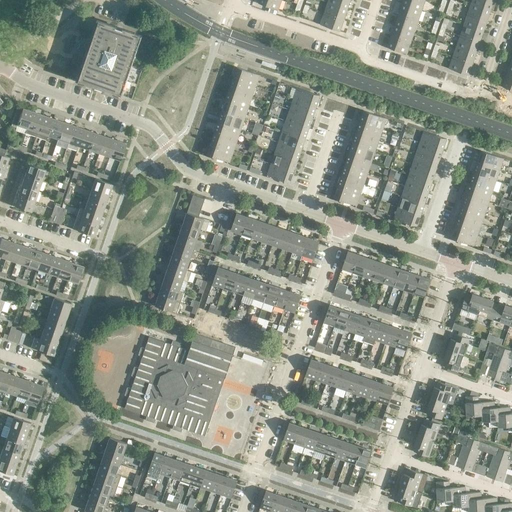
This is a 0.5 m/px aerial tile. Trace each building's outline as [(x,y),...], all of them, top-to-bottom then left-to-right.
[(281,0),(259,0),(258,3),(278,10),(281,0)] [(350,0),(328,0),(328,2),(347,9),(350,0)] [(425,0),(403,0),(402,4),(422,10),(425,0)] [(494,0),(472,0),(471,3),(491,10),(494,0)] [(347,9),(328,2),(324,13),(344,20),(347,9)] [(491,10),(471,3),(468,14),(487,21),(491,10)] [(422,10),(402,4),(398,14),(418,21),(422,10)] [(344,20),(324,13),(320,25),(340,31),(344,20)] [(418,21),(398,14),(395,25),(414,32),(418,21)] [(487,21),(468,14),(464,25),(483,31),(487,21)] [(117,27),(97,20),(94,28),(98,30),(94,40),(92,40),(90,42),(88,43),(86,45),(84,48),(83,50),(83,53),(83,56),(84,59),(85,61),(86,63),(83,73),(79,72),(76,80),(97,87),(97,86),(102,88),(101,89),(122,96),(125,87),(121,86),(125,72),(129,74),(135,58),(131,57),(136,43),(139,44),(142,36),(122,29),(122,30),(117,28),(117,27)] [(414,32),(395,25),(391,36),(411,43),(414,32)] [(483,31),(464,25),(460,36),(480,42),(483,31)] [(411,43),(391,36),(387,47),(407,54),(411,43)] [(480,42),(460,36),(456,46),(476,53),(480,42)] [(144,37),(142,44),(151,47),(154,40),(144,37)] [(476,53),(456,46),(453,57),(472,64),(476,53)] [(472,64),(453,57),(449,68),(469,75),(472,64)] [(259,75),(237,67),(233,79),(256,86),(259,75)] [(511,77),(506,76),(503,87),(511,90),(511,77)] [(256,86),(233,79),(229,89),(252,97),(256,86)] [(320,96),(297,88),(293,99),(316,107),(320,96)] [(252,97),(229,89),(225,100),(248,108),(252,97)] [(316,107),(293,99),(289,110),(312,118),(316,107)] [(248,108),(225,100),(222,111),(244,119),(248,108)] [(4,115),(10,117),(14,105),(9,103),(4,115)] [(22,108),(21,111),(16,109),(10,126),(15,128),(16,125),(27,129),(33,112),(31,111),(31,110),(29,110),(22,108)] [(312,118),(289,110),(286,121),(309,128),(312,118)] [(244,119),(222,111),(218,122),(241,129),(244,119)] [(363,111),(360,122),(382,130),(386,118),(363,111)] [(34,112),(33,112),(27,129),(25,133),(35,137),(43,115),(37,113),(35,112),(34,112)] [(49,117),(43,115),(35,137),(46,140),(47,135),(53,119),(51,118),(51,117),(49,117)] [(55,119),(53,119),(47,135),(57,139),(63,122),(57,120),(55,119)] [(309,128),(286,121),(282,131),(305,139),(309,128)] [(69,124),(63,122),(57,139),(68,143),(74,126),(72,125),(72,124),(69,124)] [(241,129),(218,122),(214,132),(237,140),(241,129)] [(382,130),(360,122),(356,133),(379,140),(382,130)] [(76,126),(74,126),(68,143),(66,147),(77,151),(78,146),(84,129),(78,127),(76,126)] [(7,129),(3,133),(7,138),(11,135),(7,129)] [(90,131),(84,129),(78,146),(88,150),(94,133),(92,132),(92,131),(90,131)] [(305,139),(282,131),(278,142),(301,150),(305,139)] [(436,136),(424,131),(420,142),(443,150),(446,139),(436,136)] [(237,140),(214,132),(211,143),(233,151),(237,140)] [(96,133),(94,133),(88,150),(99,153),(104,136),(98,134),(97,133),(96,133)] [(379,140),(356,133),(352,143),(375,151),(379,140)] [(111,138),(104,136),(99,153),(109,157),(115,140),(113,139),(113,138),(111,138)] [(117,140),(115,140),(109,157),(120,160),(125,143),(119,141),(117,140)] [(301,150),(278,142),(275,153),(297,161),(301,150)] [(443,150),(420,142),(416,153),(439,161),(443,150)] [(233,151),(211,143),(207,154),(212,156),(212,158),(223,162),(224,160),(229,162),(233,151)] [(375,151),(352,143),(348,154),(371,162),(375,151)] [(0,147),(0,166),(5,168),(5,166),(6,166),(6,164),(8,157),(3,155),(5,150),(0,147)] [(481,151),(477,162),(500,170),(504,159),(481,151)] [(297,161),(275,153),(271,164),(294,172),(297,161)] [(439,161),(416,153),(412,164),(435,172),(439,161)] [(371,162),(348,154),(345,165),(368,173),(371,162)] [(500,170),(477,162),(473,173),(496,181),(500,170)] [(25,173),(24,175),(41,180),(45,170),(28,164),(26,171),(24,172),(25,173)] [(294,172),(271,164),(267,175),(273,177),(272,179),(283,183),(284,181),(290,183),(294,172)] [(435,172),(412,164),(409,175),(432,183),(435,172)] [(368,173),(345,165),(341,176),(364,184),(368,173)] [(496,181),(473,173),(469,184),(492,191),(496,181)] [(41,180),(24,175),(24,177),(23,177),(23,179),(21,185),(38,191),(41,180)] [(432,183),(409,175),(405,186),(428,193),(432,183)] [(364,184),(341,176),(337,187),(360,194),(364,184)] [(111,184),(95,178),(91,189),(108,195),(110,189),(111,187),(111,186),(111,184)] [(386,183),(384,190),(390,192),(393,185),(386,183)] [(492,191),(469,184),(466,194),(489,202),(492,191)] [(38,191),(21,185),(19,191),(17,193),(18,193),(17,195),(34,201),(38,191)] [(428,193),(405,186),(401,196),(424,204),(428,193)] [(360,194),(337,187),(334,198),(339,200),(339,202),(350,206),(351,204),(356,206),(360,194)] [(108,195),(91,189),(88,199),(104,205),(105,203),(106,203),(106,201),(108,195)] [(384,191),(381,200),(388,202),(391,193),(384,191)] [(489,202),(466,194),(462,205),(485,213),(489,202)] [(34,201),(17,195),(17,197),(16,197),(16,199),(14,206),(31,212),(34,201)] [(205,199),(193,195),(191,201),(203,205),(205,199)] [(424,204),(401,196),(398,207),(421,215),(424,204)] [(104,205),(88,199),(84,210),(101,215),(103,209),(104,207),(104,205)] [(203,205),(191,201),(189,207),(201,211),(203,205)] [(485,213),(462,205),(458,216),(481,224),(485,213)] [(201,211),(189,207),(187,212),(199,216),(201,211)] [(421,215),(398,207),(394,218),(400,220),(399,222),(410,226),(411,224),(417,226),(421,215)] [(79,208),(76,218),(97,225),(98,224),(99,223),(99,221),(101,215),(84,210),(79,208)] [(59,211),(53,209),(49,221),(55,223),(59,211)] [(64,213),(59,211),(55,223),(60,225),(64,213)] [(210,220),(199,216),(187,212),(183,223),(200,229),(206,231),(210,220)] [(231,230),(241,234),(247,217),(236,213),(231,230)] [(481,224),(458,216),(455,227),(478,235),(481,224)] [(257,220),(247,217),(241,234),(252,237),(257,220)] [(97,225),(76,218),(72,229),(94,236),(96,230),(97,228),(97,227),(97,225)] [(268,224),(257,220),(252,237),(262,241),(268,224)] [(200,229),(183,223),(180,233),(197,239),(200,229)] [(278,227),(268,224),(262,241),(272,244),(278,227)] [(288,231),(278,227),(272,244),(282,248),(288,231)] [(478,235),(455,227),(451,238),(457,240),(456,242),(467,246),(468,244),(474,246),(478,235)] [(298,234),(288,231),(282,248),(292,251),(298,234)] [(197,239),(180,233),(176,244),(193,250),(197,239)] [(309,238),(298,234),(292,251),(303,255),(309,238)] [(0,239),(0,256),(6,259),(11,242),(9,241),(9,240),(8,241),(1,238),(0,239)] [(319,241),(309,238),(303,255),(313,258),(319,241)] [(13,242),(11,242),(6,259),(16,262),(21,245),(15,243),(14,242),(13,242)] [(193,250),(176,244),(173,254),(190,260),(193,250)] [(28,247),(21,245),(16,262),(26,266),(32,249),(30,248),(30,247),(28,247)] [(34,249),(32,249),(26,266),(36,269),(42,252),(38,251),(34,249)] [(359,255),(348,251),(342,268),(353,272),(359,255)] [(48,254),(42,252),(36,269),(46,273),(52,256),(50,255),(50,254),(48,254)] [(190,260),(173,254),(169,264),(186,270),(190,260)] [(369,258),(359,255),(353,272),(363,275),(369,258)] [(54,256),(52,256),(46,273),(57,276),(62,259),(56,257),(55,256),(54,256)] [(379,262),(369,258),(363,275),(373,279),(379,262)] [(69,261),(62,259),(57,276),(67,280),(73,263),(71,262),(71,261),(69,261)] [(389,265),(379,262),(373,279),(383,282),(389,265)] [(74,263),(73,263),(67,280),(78,283),(83,266),(77,264),(75,263),(74,263)] [(191,272),(186,270),(169,264),(166,274),(183,280),(188,282),(191,272)] [(399,269),(389,265),(383,282),(394,286),(399,269)] [(229,271),(218,267),(212,284),(223,288),(229,271)] [(410,272),(399,269),(394,286),(404,289),(410,272)] [(239,274),(229,271),(223,288),(233,291),(239,274)] [(420,276),(410,272),(404,289),(414,293),(420,276)] [(183,280),(166,274),(162,285),(179,290),(183,280)] [(249,278),(239,274),(233,291),(243,295),(249,278)] [(431,279),(420,276),(414,293),(425,297),(431,279)] [(259,281),(249,278),(243,295),(254,298),(259,281)] [(0,299),(4,301),(8,289),(3,287),(4,283),(0,281),(0,299)] [(270,285),(259,281),(254,298),(264,302),(270,285)] [(184,292),(179,290),(162,285),(159,295),(181,302),(184,292)] [(280,288),(270,285),(264,302),(262,307),(272,311),(274,305),(280,288)] [(290,292),(280,288),(274,305),(284,309),(290,292)] [(345,293),(335,289),(333,294),(344,297),(345,293)] [(301,295),(290,292),(284,309),(295,312),(301,295)] [(461,308),(477,314),(483,297),(472,294),(472,296),(466,294),(461,308)] [(181,302),(159,295),(155,306),(177,313),(181,302)] [(493,301),(483,297),(477,314),(493,320),(499,305),(493,303),(493,301)] [(71,303),(54,298),(50,308),(67,314),(69,308),(70,306),(71,303)] [(340,309),(329,305),(323,322),(334,326),(340,309)] [(504,307),(499,305),(493,320),(510,325),(511,318),(511,307),(505,305),(504,307)] [(67,314),(50,308),(47,318),(64,324),(64,322),(65,322),(65,320),(67,314)] [(350,312),(340,309),(334,326),(344,329),(350,312)] [(360,316),(350,312),(344,329),(355,333),(360,316)] [(371,319),(360,316),(355,333),(365,336),(371,319)] [(64,324),(47,318),(43,329),(60,334),(62,328),(63,327),(63,326),(64,324)] [(381,323),(371,319),(365,336),(363,341),(373,345),(375,340),(381,323)] [(455,321),(453,327),(471,333),(473,327),(455,321)] [(391,326),(381,323),(375,340),(385,343),(391,326)] [(401,330),(391,326),(385,343),(395,347),(401,330)] [(10,327),(6,339),(12,341),(16,329),(10,327)] [(22,331),(16,329),(12,341),(18,343),(22,331)] [(60,334),(43,329),(40,339),(57,345),(57,343),(58,343),(58,341),(60,334)] [(412,333),(401,330),(395,347),(406,351),(412,333)] [(213,339),(195,333),(189,350),(181,347),(182,343),(173,340),(171,344),(149,337),(145,348),(141,347),(138,355),(142,356),(138,368),(134,367),(131,376),(135,377),(131,388),(127,387),(125,395),(129,396),(125,408),(147,416),(146,420),(155,423),(156,419),(174,425),(172,429),(181,432),(183,428),(205,436),(225,378),(233,354),(222,350),(210,346),(213,339)] [(451,338),(447,349),(464,355),(469,338),(466,337),(457,334),(454,333),(452,339),(451,338)] [(30,348),(36,350),(53,355),(55,349),(56,347),(56,346),(57,345),(40,339),(34,337),(30,348)] [(224,343),(213,339),(210,346),(222,350),(224,343)] [(317,342),(315,348),(325,351),(327,347),(327,346),(317,342)] [(236,347),(224,343),(222,350),(233,354),(236,347)] [(487,375),(495,378),(505,348),(489,343),(487,351),(494,353),(492,360),(487,374),(487,375)] [(511,350),(505,348),(495,378),(503,380),(510,359),(511,359),(511,350)] [(464,355),(447,349),(443,360),(445,360),(443,366),(448,367),(458,371),(464,355)] [(52,357),(40,353),(38,359),(50,363),(52,357)] [(484,357),(479,371),(487,374),(492,360),(484,357)] [(322,363),(311,359),(305,376),(316,380),(322,363)] [(332,366),(322,363),(316,380),(326,383),(332,366)] [(342,370),(332,366),(326,383),(336,387),(342,370)] [(352,373),(342,370),(336,387),(346,390),(352,373)] [(7,374),(1,371),(0,374),(0,389),(6,392),(11,375),(10,374),(9,374),(7,374)] [(362,377),(352,373),(346,390),(357,394),(362,377)] [(13,376),(11,375),(6,392),(16,395),(22,378),(15,376),(14,375),(13,376)] [(373,380),(362,377),(357,394),(367,397),(373,380)] [(28,381),(22,378),(16,395),(26,399),(32,382),(30,381),(28,381)] [(383,384),(373,380),(367,397),(377,401),(383,384)] [(34,383),(32,382),(26,399),(37,402),(42,386),(36,383),(34,382),(34,383)] [(434,387),(430,397),(447,403),(453,387),(438,382),(436,387),(434,387)] [(394,387),(383,384),(377,401),(388,404),(394,387)] [(466,416),(482,415),(482,402),(478,402),(478,396),(465,397),(466,416)] [(447,403),(430,397),(427,408),(429,408),(427,414),(442,419),(447,403)] [(494,401),(482,402),(482,415),(482,421),(489,421),(489,427),(498,427),(498,421),(498,407),(494,408),(494,401)] [(510,407),(498,407),(498,421),(498,427),(511,426),(511,412),(510,413),(510,407)] [(30,422),(13,417),(9,427),(26,433),(28,427),(30,425),(29,425),(30,422)] [(421,424),(418,435),(434,440),(440,424),(425,419),(423,425),(421,424)] [(300,426),(289,422),(283,439),(294,443),(300,426)] [(0,436),(6,438),(23,443),(23,441),(24,441),(24,439),(26,433),(9,427),(4,426),(0,436)] [(310,430),(300,426),(294,443),(304,447),(310,430)] [(320,433),(310,430),(304,447),(315,450),(320,433)] [(331,437),(320,433),(315,450),(325,454),(331,437)] [(456,466),(464,469),(474,439),(466,437),(459,434),(458,434),(455,442),(463,444),(456,466)] [(434,440),(418,435),(414,445),(416,446),(414,452),(429,457),(434,440)] [(110,437),(106,448),(123,454),(127,443),(110,437)] [(341,440),(331,437),(325,454),(335,457),(341,440)] [(23,443),(6,438),(2,448),(19,454),(21,447),(23,446),(22,445),(23,443)] [(489,445),(474,439),(464,469),(472,471),(479,450),(487,452),(489,445)] [(351,444),(341,440),(335,457),(345,461),(351,444)] [(361,447),(351,444),(345,461),(355,464),(361,447)] [(504,450),(489,445),(487,452),(494,455),(486,476),(494,479),(504,450)] [(372,451),(361,447),(355,464),(366,468),(372,451)] [(19,454),(2,448),(0,455),(0,458),(16,464),(16,462),(17,462),(17,460),(19,454)] [(123,454),(106,448),(103,458),(120,464),(123,454)] [(511,452),(504,450),(494,479),(502,482),(510,460),(511,460),(511,452)] [(165,456),(154,453),(147,475),(158,479),(159,473),(165,456)] [(176,460),(165,456),(159,473),(170,477),(176,460)] [(16,464),(0,458),(0,470),(12,475),(14,468),(16,466),(15,466),(16,464)] [(120,464),(103,458),(99,469),(116,474),(120,464)] [(186,463),(176,460),(170,477),(180,480),(186,463)] [(196,467),(186,463),(180,480),(190,484),(196,467)] [(206,470),(196,467),(190,484),(200,487),(206,470)] [(121,476),(116,474),(99,469),(96,479),(118,486),(121,476)] [(404,474),(401,484),(417,490),(423,474),(408,469),(406,474),(404,474)] [(216,474),(206,470),(200,487),(211,491),(216,474)] [(227,477),(216,474),(211,491),(221,494),(227,477)] [(237,481),(227,477),(221,494),(232,498),(237,481)] [(118,486),(96,479),(92,489),(109,495),(114,496),(118,486)] [(437,501),(453,500),(453,487),(449,487),(449,481),(436,481),(437,501)] [(417,490),(401,484),(397,495),(399,496),(397,501),(416,508),(422,492),(417,490)] [(465,487),(453,487),(453,500),(453,507),(469,506),(469,493),(465,493),(465,487)] [(109,495),(92,489),(89,499),(106,505),(109,495)] [(277,494),(266,491),(260,508),(271,511),(277,494)] [(481,492),(469,493),(469,506),(469,511),(471,511),(485,511),(484,498),(481,498),(481,492)] [(281,511),(287,498),(277,494),(271,511),(272,511),(281,511)] [(190,497),(187,506),(193,509),(196,499),(190,497)] [(497,497),(484,498),(485,511),(484,511),(500,511),(500,503),(497,504),(497,497)] [(293,511),(297,501),(287,498),(281,511),(293,511)] [(103,511),(106,505),(89,499),(85,510),(91,511),(103,511)] [(304,511),(307,505),(297,501),(293,511),(304,511)] [(511,511),(511,502),(500,503),(500,511),(511,511)]
